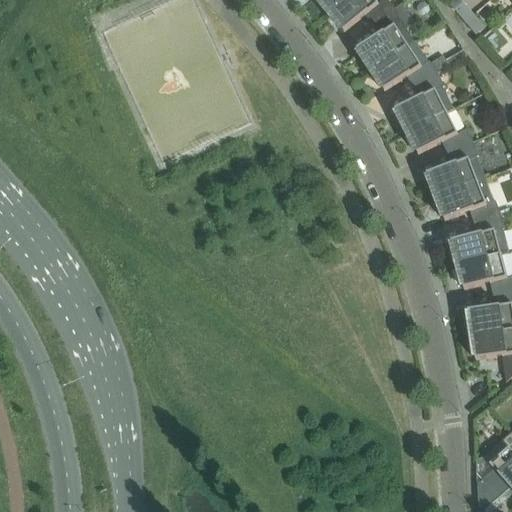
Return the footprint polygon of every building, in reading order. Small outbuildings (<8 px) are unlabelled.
[(348,0),(315,0),(329,16),(348,0)] [(373,29),(396,12),(386,0),(379,7),(373,0),(348,0),(329,16),(344,34),(344,35),(344,36),(365,19),(373,29)] [(380,39),(357,53),(358,54),(371,74),(415,45),(407,32),(415,27),(402,7),(396,12),(373,29),(380,39)] [(474,18),(464,7),(456,15),(465,25),(474,18)] [(483,29),(474,18),(465,25),(474,36),(483,29)] [(438,76),(430,64),(428,65),(415,45),(371,74),(384,93),(384,94),(385,95),(407,80),(413,91),(438,76)] [(464,54),(447,64),(450,69),(467,59),(464,54)] [(420,101),(396,114),(396,115),(397,115),(407,136),(447,115),(453,112),(442,91),(445,89),(438,76),(414,91),(420,101)] [(458,137),(447,115),(407,136),(418,156),(418,157),(418,158),(442,145),(447,157),(474,145),(467,132),(458,137)] [(452,168),(427,178),(428,179),(436,201),(484,182),(476,160),(479,159),(474,145),(447,157),(452,168)] [(484,182),(436,201),(445,223),(444,223),(445,224),(470,214),(474,226),(501,217),(496,204),(493,205),(484,182)] [(478,238),(452,245),(458,269),(501,257),(509,255),(509,254),(503,232),(505,232),(501,217),(474,226),(478,238)] [(511,279),(507,281),(501,257),(458,269),(464,291),(464,293),(490,286),(493,298),(511,294),(511,279)] [(511,332),(511,294),(493,298),(495,310),(469,314),(473,339),(511,332)] [(511,380),(511,332),(473,339),(476,362),(476,363),(502,359),(507,385),(511,380)] [(486,479),(478,486),(478,511),(486,511),(510,491),(511,493),(511,436),(502,444),(509,451),(490,468),(494,472),(486,479)]
